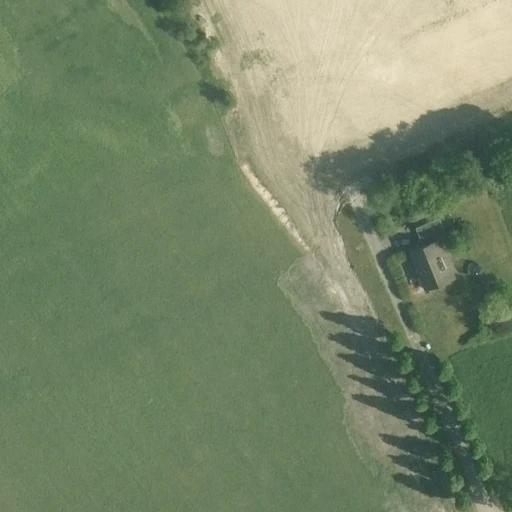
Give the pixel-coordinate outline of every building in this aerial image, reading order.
[(360,0),(228,0),(248,54),(309,32),(311,36),(366,16),(360,0)] [(355,149),(349,131),(511,71),(511,0),(468,0),(292,65),(290,58),(278,62),(316,163),(355,149)] [(310,45),(317,59),(326,55),(319,40),(310,45)] [(412,206),(418,220),(436,212),(431,199),(412,206)] [(427,290),(456,278),(441,240),(411,252),(427,290)]
